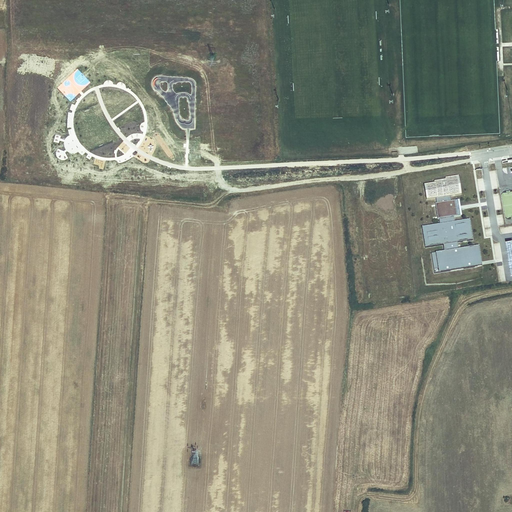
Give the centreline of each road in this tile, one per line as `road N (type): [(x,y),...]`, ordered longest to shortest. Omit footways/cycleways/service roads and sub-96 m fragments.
road 1 (track): [(511,288),(474,294),(453,316),(420,402),(414,494),(362,495),(357,511)]
road 2 (track): [(366,175),(226,191),(202,204),(110,196)]
road 3 (residential): [(511,149),(366,175)]
